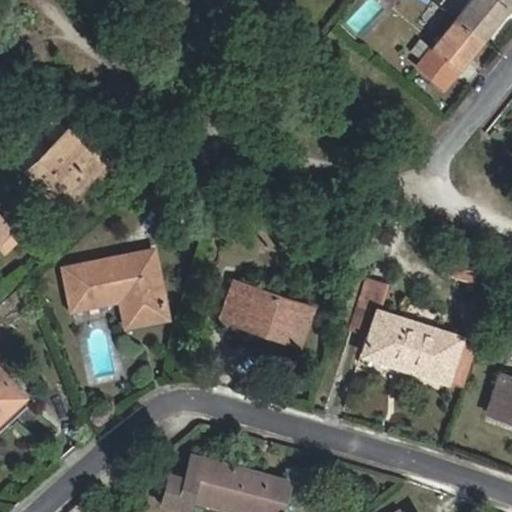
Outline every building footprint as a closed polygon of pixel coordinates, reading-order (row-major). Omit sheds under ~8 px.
[(511,0),(470,0),(454,20),(481,41),(511,1),(511,0)] [(157,53),(173,31),(156,19),(140,42),(157,53)] [(443,87),(481,41),(454,20),(416,66),(443,87)] [(26,174),(60,209),(97,174),(104,180),(121,163),(103,145),(91,158),(66,133),(26,174)] [(0,223),(0,244),(10,235),(0,223)] [(71,310),(120,301),(125,327),(169,318),(154,249),(62,268),(71,310)] [(446,264),(442,274),(474,284),(477,274),(446,264)] [(369,334),(376,310),(385,283),(371,278),(354,329),(369,334)] [(300,345),(313,307),(233,281),(221,318),(300,345)] [(461,341),(463,337),(376,310),(369,334),(363,356),(448,382),(450,375),(461,341)] [(476,345),(461,341),(450,375),(448,382),(463,387),(476,345)] [(0,421),(27,398),(0,369),(0,421)] [(511,376),(501,373),(486,413),(511,421),(511,376)] [(281,511),(290,480),(191,454),(185,478),(170,473),(161,505),(186,511),(190,511),(194,500),(237,511),(281,511)]
